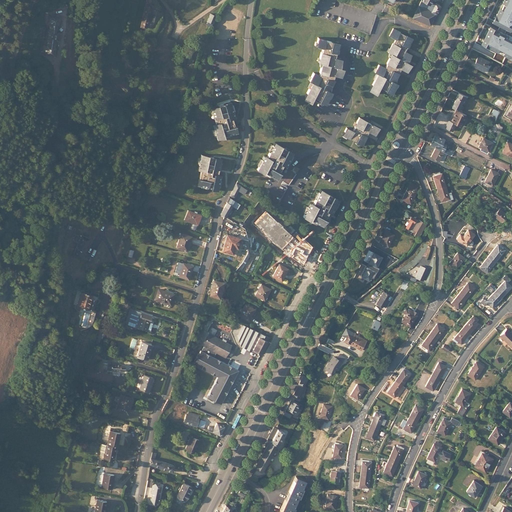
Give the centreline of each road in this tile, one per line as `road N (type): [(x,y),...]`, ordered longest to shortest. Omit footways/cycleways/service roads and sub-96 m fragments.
road 1 (residential): [(138,511),(151,427),(244,149),(251,0)]
road 2 (residential): [(375,220),(243,478),(225,476)]
road 3 (tertiary): [(390,511),(440,397),(511,300)]
road 4 (residential): [(349,511),(351,444),(365,403),(435,300)]
road 5 (residential): [(439,22),(367,165)]
road 6 (residential): [(435,300),(437,231),(409,154)]
road 7 (residential): [(367,165),(308,276)]
road 8 (residential): [(308,276),(251,388)]
road 9 (unknown): [(276,501),(329,434),(360,419)]
